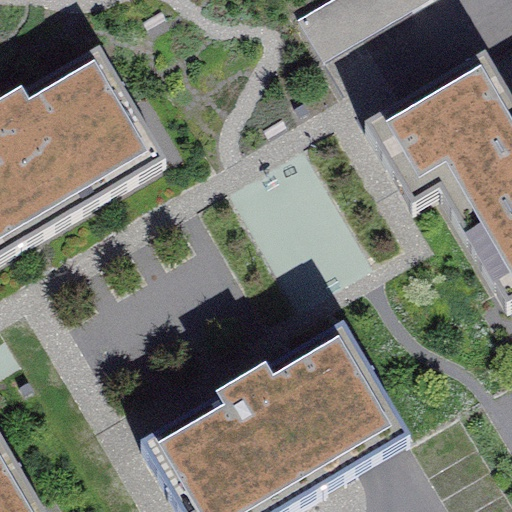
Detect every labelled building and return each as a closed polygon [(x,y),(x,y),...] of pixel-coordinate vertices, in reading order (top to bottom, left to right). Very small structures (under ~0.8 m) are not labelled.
[(323,80),(445,12),(438,0),(364,0),(299,37),(323,80)] [(0,249),(146,165),(92,71),(0,123),(0,249)] [(511,300),(511,114),(493,82),(382,145),(420,210),(440,199),(502,306),(511,300)] [(296,511),(406,450),(351,355),(159,465),(185,511),(296,511)] [(0,511),(20,511),(0,477),(0,511)]
